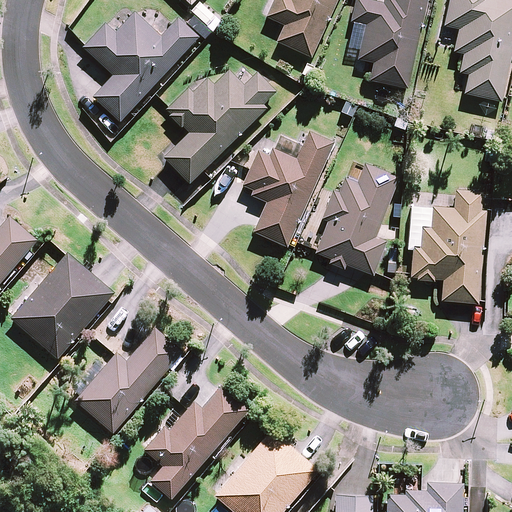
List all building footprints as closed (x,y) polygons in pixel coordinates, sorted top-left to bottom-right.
[(335,0),(272,0),(265,16),(284,24),(276,41),(310,56),(335,0)] [(407,87),(425,0),(382,0),(382,2),(371,0),(354,0),(350,21),(365,24),(357,59),(372,62),(368,79),(407,87)] [(511,0),(447,0),(442,26),(458,29),(454,45),(453,51),(463,54),(460,67),(468,69),(463,92),(500,100),(511,44),(511,0)] [(160,36),(133,10),(113,31),(104,23),(82,46),(113,74),(93,96),(119,120),(197,36),(177,18),(160,36)] [(458,29),(442,26),(439,41),(454,45),(458,29)] [(262,104),(276,91),(256,71),(243,84),(228,69),(213,84),(206,77),(192,90),(188,86),(167,106),(165,108),(169,113),(168,115),(180,127),(182,125),(187,131),(162,156),(189,183),(202,171),(266,108),(262,104)] [(242,185),(251,189),(249,194),(266,202),(253,231),(286,246),(287,243),(333,142),(308,131),(302,144),(296,158),(274,148),(272,147),(269,154),(258,149),(249,169),(242,185)] [(274,148),(296,158),(302,144),(281,135),(274,148)] [(314,252),(328,257),(326,262),(343,269),(345,263),(372,274),(373,272),(385,240),(375,236),(398,175),(364,162),(357,181),(343,176),(338,191),(332,188),(320,218),(327,220),(315,250),(314,252)] [(453,208),(431,206),(430,226),(420,225),(419,245),(413,244),(411,274),(410,276),(415,277),(415,279),(433,280),(434,278),(442,279),(441,299),(478,302),(485,210),(480,210),(482,191),(454,189),(453,208)] [(407,244),(413,244),(419,245),(420,225),(430,226),(431,206),(410,204),(407,244)] [(0,288),(41,241),(13,217),(0,232),(0,288)] [(61,360),(118,293),(71,253),(69,256),(14,320),(61,360)] [(116,434),(187,352),(159,328),(130,362),(119,353),(78,401),(116,434)] [(175,500),(253,411),(225,386),(205,409),(197,402),(190,410),(172,430),(167,426),(146,451),(165,467),(153,482),(175,500)] [(236,511),(287,511),(324,471),(276,430),(218,496),(236,511)] [(466,511),(467,484),(430,482),(430,491),(408,491),(408,495),(390,495),(389,511),(466,511)] [(375,511),(376,496),(339,495),(338,511),(375,511)]
